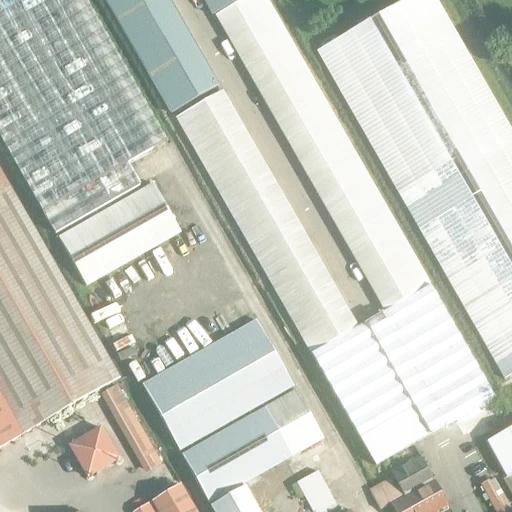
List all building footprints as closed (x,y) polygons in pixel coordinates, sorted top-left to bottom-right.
[(0,0),(0,140),(54,234),(138,185),(127,163),(165,141),(84,0),(0,0)] [(104,0),(170,114),(218,87),(167,0),(104,0)] [(493,398),(265,0),(243,0),(215,16),(384,311),(356,327),(221,92),(174,119),(374,466),(493,398)] [(202,0),(212,16),(240,0),(202,0)] [(511,134),(435,0),(407,0),(318,51),(494,365),(503,381),(511,375),(511,134)] [(152,184),(58,239),(85,287),(180,233),(152,184)] [(0,190),(0,448),(119,380),(7,186),(0,190)] [(179,452),(293,387),(255,320),(140,385),(141,385),(179,452)] [(116,386),(104,393),(149,471),(161,464),(116,386)] [(208,505),(323,440),(294,390),(180,455),(208,505)] [(103,425),(69,443),(87,477),(121,459),(103,425)] [(511,428),(486,443),(505,478),(511,474),(511,428)] [(393,511),(439,511),(447,508),(419,458),(396,471),(390,474),(392,477),(368,491),(379,510),(389,504),(393,511)] [(314,511),(329,511),(327,508),(337,503),(320,469),(298,480),(314,511)] [(488,481),(480,486),(494,511),(508,511),(511,510),(503,494),(497,497),(488,481)] [(194,511),(180,487),(180,486),(152,503),(156,511),(194,511)] [(211,511),(259,511),(245,486),(209,507),(211,511)] [(156,511),(152,503),(135,511),(156,511)]
